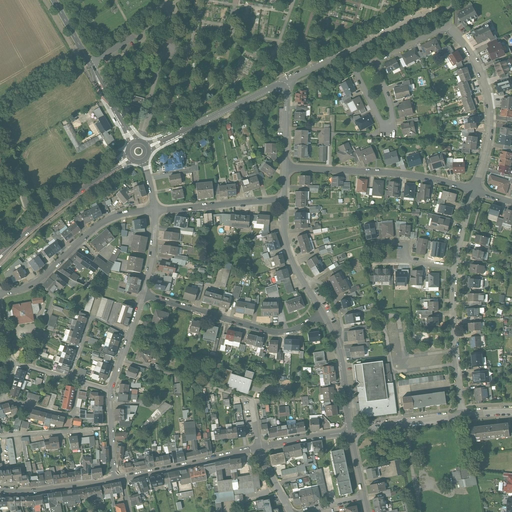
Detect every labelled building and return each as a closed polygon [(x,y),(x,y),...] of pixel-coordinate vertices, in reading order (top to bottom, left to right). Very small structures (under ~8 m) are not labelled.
[(478,18),(472,7),(468,10),(458,15),(464,25),(478,18)] [(489,28),(488,25),(472,33),(473,36),(474,36),(478,44),(489,39),(493,37),(488,28),(489,28)] [(164,34),(161,42),(162,42),(171,45),(173,37),(164,34)] [(154,46),(151,57),(156,58),(159,48),(160,48),(162,42),(161,42),(152,39),(150,45),(154,46)] [(504,54),(498,39),(497,39),(496,40),(498,45),(489,49),(488,49),(492,60),(504,56),(504,54)] [(441,51),(436,40),(428,44),(428,43),(421,47),(423,52),(425,56),(435,52),(435,54),(441,51)] [(498,45),(496,40),(491,42),(487,44),(489,49),(498,45)] [(444,56),(445,59),(455,53),(450,46),(442,51),(444,56)] [(417,54),(415,50),(402,56),(402,58),(399,60),(400,63),(403,68),(407,66),(406,65),(420,59),(417,54)] [(444,60),(447,64),(460,57),(457,52),(455,53),(445,59),(444,60)] [(463,61),(460,57),(447,64),(451,71),(457,68),(456,65),(461,62),(463,61)] [(398,64),(395,59),(384,65),(388,74),(399,68),(400,68),(398,64)] [(494,69),(495,72),(508,66),(506,61),(500,64),(495,66),(496,68),(494,69)] [(510,71),(508,66),(495,72),(496,74),(498,74),(499,76),(504,74),(510,71)] [(471,80),(468,73),(459,76),(461,83),(467,81),(471,80)] [(511,89),(511,88),(509,79),(503,81),(496,83),(498,92),(499,93),(503,92),(511,89)] [(356,91),(350,80),(341,85),(346,96),(350,94),(356,91)] [(404,87),(393,89),(396,100),(410,97),(409,92),(410,92),(408,86),(411,86),(410,81),(403,82),(404,87)] [(458,84),(460,92),(468,89),(467,86),(468,86),(467,81),(461,83),(458,84)] [(469,92),(468,89),(460,92),(457,93),(459,98),(462,96),(463,99),(470,96),(472,96),(470,92),(469,92)] [(296,102),(298,102),(306,103),(306,102),(306,92),(300,92),(300,95),(296,95),(296,102)] [(350,94),(346,96),(341,98),(345,105),(346,104),(352,101),(350,98),(352,97),(350,94)] [(131,105),(140,107),(141,103),(143,104),(144,99),(135,96),(133,100),(132,100),(131,105)] [(463,99),(461,99),(464,106),(471,104),(470,101),(472,100),(470,96),(463,99)] [(364,108),(359,97),(352,101),(346,104),(350,110),(345,112),(347,116),(359,110),(364,108)] [(511,99),(509,99),(509,100),(503,99),(503,102),(501,103),(501,105),(502,106),(502,109),(511,110),(511,99)] [(412,110),(411,103),(402,105),(397,106),(399,117),(412,115),(411,110),(412,110)] [(471,104),(464,106),(466,114),(475,110),(474,106),(472,107),(471,104)] [(101,134),(100,135),(103,139),(106,145),(114,141),(111,135),(109,136),(106,131),(111,129),(99,108),(93,111),(99,123),(96,125),(101,134)] [(508,121),(511,121),(511,110),(502,109),(501,116),(508,117),(508,121)] [(298,113),(296,113),(295,113),(295,121),(304,121),(304,112),(298,112),(298,113)] [(373,125),(368,115),(361,119),(355,121),(355,122),(360,131),(373,125)] [(408,123),(401,125),(404,135),(408,135),(408,137),(416,135),(413,123),(413,122),(408,123)] [(103,139),(100,135),(81,145),(69,123),(62,127),(77,154),(103,139)] [(500,135),(511,137),(511,136),(511,130),(508,130),(502,128),(500,135)] [(294,145),(307,146),(308,132),(295,131),(294,145)] [(504,145),(510,146),(511,137),(500,135),(499,144),(504,145)] [(207,144),(203,139),(199,142),(202,147),(207,144)] [(476,151),(477,143),(467,142),(466,142),(466,150),(470,150),(476,151)] [(277,145),(266,144),(266,154),(271,154),(271,157),(277,157),(277,145)] [(352,153),(348,144),(342,147),(344,150),(337,153),(341,163),(353,158),(354,157),(352,153)] [(307,146),(294,145),(294,158),(307,158),(308,153),(307,153),(307,146)] [(376,159),(371,148),(360,152),(358,153),(361,158),(362,158),(363,161),(365,164),(376,159)] [(358,153),(360,152),(359,149),(355,151),(355,152),(359,162),(360,163),(363,161),(362,158),(361,158),(358,153)] [(511,154),(508,153),(502,151),(501,152),(500,153),(500,155),(500,156),(500,158),(501,159),(511,161),(511,155),(511,154)] [(396,152),(384,155),(386,166),(397,162),(399,162),(398,159),(396,152)] [(182,159),(181,153),(174,154),(175,159),(168,161),(168,165),(164,165),(165,166),(165,171),(166,172),(179,169),(184,169),(184,168),(182,159)] [(446,157),(446,153),(439,155),(439,156),(428,160),(431,171),(444,167),(445,167),(443,160),(446,159),(446,157)] [(419,154),(407,158),(410,168),(422,164),(421,160),(419,154)] [(465,173),(465,163),(463,163),(463,159),(453,160),(453,163),(453,169),(453,173),(465,173)] [(511,161),(501,159),(500,160),(499,161),(499,163),(499,165),(500,166),(510,168),(511,161)] [(269,167),(266,165),(261,172),(269,178),(274,171),(269,167)] [(252,168),(254,174),(255,177),(256,177),(257,181),(261,179),(258,173),(256,166),(252,168)] [(504,174),(509,175),(511,168),(510,168),(500,166),(500,167),(498,168),(497,170),(499,172),(498,172),(504,174)] [(248,176),(249,179),(252,190),(259,187),(257,181),(256,177),(255,177),(254,174),(248,176)] [(179,175),(170,177),(171,186),(181,184),(179,175)] [(309,177),(300,176),(299,186),(308,186),(309,177)] [(509,182),(490,177),(488,183),(499,186),(497,191),(506,194),(509,184),(509,182)] [(343,178),(333,178),(332,187),(342,187),(343,187),(343,183),(343,178)] [(243,192),(252,190),(249,179),(241,182),(242,186),(241,186),(243,192)] [(367,180),(358,179),(357,192),(366,193),(366,189),(367,180)] [(378,181),(373,181),(373,190),(373,196),(382,197),(383,183),(378,182),(378,181)] [(212,183),(196,184),(197,200),(213,198),(212,183)] [(398,199),(399,183),(389,183),(388,191),(388,195),(395,195),(395,199),(398,199)] [(415,185),(405,184),(404,193),(404,197),(405,197),(414,198),(415,185)] [(146,196),(142,185),(133,188),(133,189),(135,194),(136,198),(140,196),(141,198),(146,196)] [(226,186),(227,197),(236,196),(235,185),(226,186)] [(429,202),(430,186),(421,185),(420,193),(420,200),(427,201),(429,202)] [(220,197),(227,197),(226,186),(219,187),(219,195),(220,197)] [(129,191),(126,187),(116,195),(124,204),(130,199),(129,198),(131,196),(135,194),(133,189),(129,191)] [(176,191),(171,192),(173,200),(184,199),(182,190),(176,191)] [(457,195),(443,192),(441,199),(441,200),(446,201),(455,203),(457,195)] [(26,195),(21,197),(25,207),(30,205),(26,195)] [(435,212),(451,217),(453,209),(444,206),(440,205),(440,206),(437,205),(436,208),(435,209),(435,211),(435,212)] [(501,208),(491,205),(489,214),(499,217),(501,208)] [(102,216),(98,207),(89,211),(94,220),(102,216)] [(511,225),(511,211),(507,210),(504,220),(503,223),(511,226),(511,225)] [(82,215),(86,224),(94,220),(89,211),(82,215)] [(204,219),(199,219),(200,226),(220,225),(219,215),(208,216),(208,215),(204,215),(204,219)] [(249,224),(249,217),(223,215),(224,224),(225,224),(225,226),(230,227),(249,229),(249,224)] [(269,217),(257,216),(256,222),(256,224),(264,225),(269,225),(269,217)] [(188,219),(175,217),(174,227),(180,228),(184,229),(184,228),(185,224),(187,224),(188,219)] [(449,222),(434,218),(432,228),(446,231),(449,222)] [(145,220),(132,221),(133,230),(140,229),(146,229),(145,220)] [(295,229),(307,229),(307,224),(306,224),(306,221),(304,221),(295,221),(295,229)] [(387,226),(381,226),(382,230),(382,238),(393,237),(392,223),(387,224),(387,226)] [(75,224),(68,229),(74,237),(81,231),(76,225),(75,224)] [(373,224),(363,225),(366,240),(376,239),(374,230),(373,224)] [(410,226),(400,226),(400,229),(399,236),(406,236),(405,237),(409,238),(410,233),(410,226)] [(61,234),(61,235),(63,238),(66,242),(74,237),(68,229),(61,234)] [(114,239),(107,230),(90,244),(98,253),(114,239)] [(178,234),(165,232),(164,240),(177,242),(178,234)] [(267,236),(269,244),(277,241),(275,233),(269,235),(267,236)] [(60,240),(55,234),(52,237),(56,242),(57,244),(61,242),(60,240)] [(147,238),(134,235),(131,251),(144,254),(147,238)] [(297,238),(300,246),(308,243),(305,235),(297,238)] [(490,239),(477,236),(476,239),(476,240),(475,244),(483,246),(485,246),(488,246),(490,239)] [(427,241),(419,239),(416,254),(425,255),(426,247),(427,241)] [(280,249),(277,241),(269,244),(268,244),(269,248),(271,248),(272,252),(280,249)] [(56,242),(49,247),(55,254),(61,250),(57,244),(56,242)] [(311,251),(308,243),(300,246),(302,254),(311,251)] [(444,244),(433,243),(433,244),(433,250),(432,255),(439,256),(439,257),(443,258),(444,244)] [(178,248),(163,246),(162,254),(174,256),(177,257),(177,255),(178,248)] [(52,257),(55,254),(49,247),(44,251),(48,258),(51,256),(52,257)] [(115,248),(108,261),(114,264),(115,262),(120,252),(121,251),(115,248)] [(481,252),(474,250),(473,258),(484,260),(485,253),(485,252),(481,252)] [(39,253),(36,255),(38,257),(44,265),(46,263),(42,258),(39,253)] [(69,260),(73,263),(76,260),(79,263),(85,268),(88,269),(88,268),(94,273),(98,268),(92,263),(89,261),(90,260),(88,258),(87,259),(85,258),(84,258),(77,253),(69,260)] [(31,267),(35,272),(44,266),(44,265),(38,257),(36,255),(35,254),(27,260),(28,261),(31,267)] [(281,255),(272,258),(275,266),(279,265),(284,263),(281,255)] [(96,257),(92,263),(98,268),(101,270),(107,276),(110,271),(114,264),(108,261),(106,264),(96,257)] [(143,260),(130,257),(127,271),(140,273),(143,260)] [(320,264),(316,257),(312,260),(311,259),(307,262),(311,269),(320,264)] [(13,283),(17,282),(13,273),(17,271),(15,267),(20,265),(22,264),(19,260),(10,268),(11,269),(6,274),(8,280),(11,278),(13,283)] [(22,264),(20,265),(15,267),(17,271),(22,269),(23,271),(28,268),(25,262),(22,264)] [(121,263),(115,262),(114,264),(110,271),(119,272),(121,263)] [(160,262),(159,270),(163,271),(175,274),(177,265),(170,264),(160,262)] [(70,266),(66,263),(57,271),(71,280),(72,280),(76,282),(79,277),(67,269),(70,266)] [(85,268),(79,263),(77,265),(75,267),(82,272),(85,268)] [(311,269),(315,276),(320,273),(324,270),(320,264),(311,269)] [(477,266),(471,265),(470,273),(483,274),(484,267),(477,266)] [(23,271),(22,269),(17,271),(13,273),(17,282),(26,278),(23,271)] [(230,270),(225,269),(220,286),(225,287),(230,270)] [(286,269),(275,273),(278,281),(280,281),(289,278),(286,269)] [(422,272),(412,272),(412,285),(421,285),(422,285),(422,280),(422,272)] [(406,278),(405,273),(401,273),(395,274),(395,287),(406,287),(406,278)] [(49,278),(43,286),(52,294),(57,288),(60,290),(65,284),(54,274),(50,279),(49,278)] [(329,278),(333,286),(341,282),(339,278),(337,274),(329,278)] [(439,274),(429,274),(429,277),(429,282),(429,290),(439,290),(439,274)] [(133,278),(129,277),(127,284),(130,285),(139,287),(141,280),(133,278)] [(287,294),(293,292),(289,278),(280,281),(281,284),(283,283),(287,294)] [(476,280),(469,279),(468,288),(478,288),(479,281),(479,280),(476,280)] [(68,285),(73,289),(78,284),(76,282),(72,280),(68,285)] [(344,280),(341,282),(333,286),(338,296),(349,290),(344,280)] [(163,282),(156,281),(155,289),(164,291),(166,283),(163,282)] [(128,292),(136,295),(139,287),(130,285),(128,292)] [(278,291),(276,285),(265,289),(267,295),(278,291)] [(195,300),(198,290),(197,290),(186,288),(183,299),(194,302),(195,300)] [(223,296),(205,291),(202,302),(220,307),(222,297),(223,296)] [(95,296),(89,294),(84,311),(89,314),(95,296)] [(484,295),(469,294),(468,302),(470,302),(482,302),(484,302),(484,295)] [(228,310),(231,300),(222,297),(220,307),(228,310)] [(300,297),(285,302),(289,313),(304,307),(300,297)] [(113,301),(102,298),(96,317),(107,322),(113,301)] [(349,298),(340,301),(343,310),(352,307),(350,302),(351,302),(350,298),(349,298)] [(424,304),(430,304),(430,311),(432,311),(438,311),(438,303),(434,303),(434,299),(424,300),(424,304)] [(246,304),(237,302),(235,312),(244,314),(246,304)] [(34,322),(33,315),(31,305),(31,304),(31,303),(11,307),(14,326),(34,322)] [(277,303),(261,304),(261,316),(278,316),(277,303)] [(39,311),(38,304),(31,305),(33,315),(37,314),(39,311)] [(133,308),(122,304),(116,324),(127,327),(133,308)] [(253,316),(254,305),(246,304),(244,314),(253,316)] [(473,309),(467,309),(467,311),(469,311),(469,317),(474,317),(480,317),(480,316),(479,314),(485,314),(484,309),(484,308),(473,309)] [(165,326),(168,314),(156,311),(153,323),(165,326)] [(355,314),(345,315),(346,325),(354,324),(354,323),(360,322),(359,312),(355,312),(355,314)] [(80,313),(77,322),(85,324),(87,319),(85,318),(86,315),(80,313)] [(58,318),(51,316),(47,330),(53,332),(58,318)] [(433,318),(428,318),(428,319),(428,326),(438,326),(438,318),(433,318)] [(74,321),(72,326),(83,330),(85,324),(77,322),(74,321)] [(144,322),(142,328),(149,330),(151,321),(144,322)] [(197,323),(192,322),(190,331),(194,332),(193,333),(197,333),(198,334),(198,331),(200,323),(197,322),(197,323)] [(474,324),(469,324),(469,332),(481,331),(480,323),(474,324)] [(218,328),(206,325),(202,340),(214,343),(215,339),(218,328)] [(72,326),(70,331),(81,335),(83,330),(72,326)] [(108,333),(113,334),(117,336),(118,332),(109,328),(108,333)] [(235,332),(227,330),(225,340),(233,342),(235,332)] [(365,330),(351,331),(348,332),(349,342),(357,341),(366,340),(365,330)] [(70,331),(68,336),(79,340),(81,335),(70,331)] [(240,343),(242,334),(235,332),(233,342),(240,343)] [(318,332),(307,334),(309,343),(320,341),(318,332)] [(255,337),(247,335),(245,344),(253,346),(255,337)] [(78,346),(79,340),(68,336),(66,342),(70,343),(75,345),(78,346)] [(261,349),(263,339),(255,337),(253,346),(252,351),(256,352),(259,353),(260,349),(261,349)] [(477,337),(470,338),(471,348),(481,347),(480,337),(477,337)] [(98,341),(90,338),(88,343),(96,346),(98,341)] [(277,351),(278,342),(269,341),(268,353),(276,354),(277,354),(277,351)] [(299,341),(292,341),(291,351),(298,351),(299,341)] [(63,353),(66,354),(74,356),(76,351),(73,350),(67,348),(65,347),(63,353)] [(358,348),(350,349),(351,358),(364,356),(363,347),(358,348)] [(114,357),(116,352),(107,350),(103,348),(101,353),(105,354),(103,360),(109,362),(111,356),(114,357)] [(136,360),(146,363),(148,357),(151,358),(152,353),(139,349),(136,360)] [(323,352),(313,353),(315,366),(326,364),(326,361),(325,361),(323,352)] [(482,353),(471,354),(473,367),(479,367),(483,366),(482,353)] [(72,362),(74,356),(66,354),(64,359),(72,362)] [(70,367),(72,362),(64,359),(61,358),(59,363),(62,364),(70,367)] [(382,362),(354,365),(361,418),(396,413),(392,383),(385,384),(382,362)] [(68,372),(70,367),(62,364),(61,367),(58,365),(56,371),(62,373),(63,370),(68,372)] [(94,371),(99,373),(108,376),(109,371),(101,368),(95,366),(94,371)] [(324,367),(318,368),(318,375),(323,375),(334,374),(333,366),(328,366),(324,367)] [(134,369),(129,367),(126,376),(135,379),(138,371),(134,369)] [(17,369),(15,378),(23,380),(25,372),(17,369)] [(247,394),(253,373),(246,371),(243,379),(230,375),(231,372),(224,369),(219,384),(227,386),(232,387),(231,389),(247,394)] [(479,373),(473,373),(475,384),(489,382),(488,372),(479,373)] [(106,381),(108,376),(99,373),(98,376),(93,374),(91,379),(98,382),(99,379),(106,381)] [(334,374),(323,375),(324,382),(324,383),(329,382),(335,381),(334,374)] [(409,379),(410,385),(443,381),(443,375),(409,379)] [(15,378),(12,387),(20,389),(23,380),(15,378)] [(128,386),(120,385),(119,393),(129,394),(137,395),(138,391),(128,390),(129,386),(128,386)] [(75,388),(66,386),(62,409),(70,411),(75,388)] [(18,397),(20,389),(12,387),(10,395),(18,397)] [(328,388),(322,389),(324,401),(329,400),(336,399),(335,396),(333,396),(333,388),(328,388)] [(482,389),(475,390),(476,401),(481,401),(488,400),(487,388),(482,389)] [(28,391),(25,390),(23,395),(26,396),(26,398),(38,401),(39,396),(28,393),(28,391)] [(445,392),(428,394),(430,406),(446,404),(445,392)] [(82,408),(85,395),(80,393),(77,407),(82,408)] [(94,399),(94,406),(102,406),(103,397),(97,397),(97,393),(90,393),(90,399),(94,399)] [(128,402),(129,394),(119,393),(118,401),(128,402)] [(413,409),(430,406),(428,394),(411,397),(413,409)] [(50,396),(45,395),(41,405),(46,407),(50,396)] [(403,410),(413,409),(411,397),(402,398),(403,410)] [(171,406),(165,402),(155,411),(138,431),(143,433),(171,406)] [(2,405),(5,414),(11,412),(11,414),(18,412),(17,407),(14,408),(13,406),(9,407),(8,404),(2,405)] [(242,412),(241,405),(233,406),(234,413),(242,412)] [(102,415),(102,406),(94,406),(94,415),(102,415)] [(115,410),(115,416),(124,415),(135,415),(138,407),(130,406),(123,406),(123,409),(115,410)] [(331,406),(325,407),(326,416),(337,415),(336,406),(331,406)] [(38,421),(40,412),(32,410),(31,413),(32,413),(30,419),(38,421)] [(45,422),(47,414),(40,412),(38,421),(45,422)] [(50,424),(52,415),(47,414),(45,422),(44,426),(49,427),(50,424)] [(58,417),(52,415),(50,424),(56,425),(58,417)] [(102,415),(94,415),(90,415),(90,419),(94,419),(94,424),(102,424),(102,415)] [(58,417),(56,425),(62,427),(65,418),(58,416),(58,417)] [(276,418),(266,419),(268,430),(277,428),(276,418)] [(266,419),(260,420),(261,425),(260,426),(262,434),(268,434),(268,430),(266,419)] [(318,426),(317,420),(309,420),(310,431),(318,431),(318,426)] [(29,423),(23,421),(21,428),(28,430),(29,423)] [(296,425),(296,433),(305,432),(304,423),(296,425)] [(508,423),(489,426),(491,439),(510,437),(508,423)] [(277,437),(288,435),(287,426),(287,425),(277,428),(277,437)] [(287,426),(288,435),(296,433),(296,425),(287,426)] [(472,442),(491,439),(489,426),(470,428),(472,442)] [(245,437),(244,427),(236,428),(236,429),(237,438),(245,437)] [(277,428),(268,430),(268,434),(268,439),(277,437),(277,428)] [(193,451),(197,450),(196,442),(196,440),(195,429),(184,430),(184,434),(185,434),(186,435),(186,440),(186,443),(187,442),(187,441),(191,441),(193,451)] [(226,430),(226,431),(227,439),(237,438),(236,429),(226,430)] [(226,431),(219,432),(220,440),(227,439),(226,431)] [(121,437),(116,437),(116,442),(117,442),(117,441),(126,440),(128,433),(121,434),(121,437)] [(78,440),(77,437),(68,438),(71,450),(79,449),(78,446),(78,440)] [(80,439),(81,445),(90,444),(90,446),(95,446),(94,437),(80,439)] [(26,467),(27,475),(28,478),(37,477),(37,475),(37,473),(32,474),(30,462),(28,462),(26,445),(30,445),(28,438),(21,438),(21,441),(22,441),(25,466),(26,467)] [(58,441),(58,438),(54,439),(54,438),(50,439),(50,441),(51,448),(55,447),(55,449),(60,448),(59,446),(58,441)] [(13,439),(6,440),(10,465),(16,464),(13,439)] [(31,450),(45,447),(44,442),(44,441),(30,445),(31,450)] [(323,452),(321,441),(311,442),(313,451),(314,454),(323,452)] [(307,443),(300,444),(302,456),(303,460),(307,459),(305,453),(308,452),(307,443)] [(308,443),(307,443),(308,452),(305,453),(307,459),(303,460),(304,462),(307,461),(308,466),(313,465),(311,457),(310,452),(308,443)] [(300,444),(292,446),(294,457),(302,456),(300,444)] [(284,459),(294,457),(292,446),(282,448),(283,453),(284,459)] [(167,456),(162,457),(164,465),(171,464),(168,448),(167,447),(166,447),(164,447),(165,452),(166,452),(167,456)] [(330,452),(333,464),(345,462),(343,449),(330,452)] [(187,461),(199,458),(198,452),(197,450),(193,451),(193,453),(186,455),(187,461)] [(206,450),(198,452),(199,458),(208,456),(207,450),(206,450)] [(148,452),(145,452),(144,456),(144,457),(146,469),(155,467),(153,459),(153,456),(149,456),(149,452),(148,452)] [(183,453),(176,454),(177,463),(181,462),(187,461),(186,455),(184,455),(183,453)] [(276,455),(269,456),(272,467),(285,464),(284,459),(283,453),(276,454),(276,455)] [(122,456),(122,460),(127,459),(129,463),(131,463),(131,461),(128,455),(122,456)] [(146,469),(144,457),(140,459),(141,462),(138,463),(140,470),(146,469)] [(162,457),(153,459),(155,467),(164,465),(162,457)] [(91,474),(92,479),(102,478),(99,459),(97,459),(98,464),(92,465),(91,474)] [(242,469),(240,459),(229,460),(230,467),(232,479),(237,479),(236,469),(242,469)] [(133,460),(131,461),(131,463),(134,471),(140,470),(138,463),(135,464),(133,460)] [(229,460),(215,463),(215,471),(220,469),(230,467),(229,460)] [(400,460),(394,461),(397,477),(403,475),(400,460)] [(234,496),(242,495),(254,493),(254,489),(259,488),(257,474),(256,474),(256,473),(255,473),(252,461),(247,463),(250,477),(237,479),(232,479),(234,496)] [(333,464),(337,483),(349,480),(345,462),(333,464)] [(0,463),(0,482),(3,482),(3,483),(13,482),(11,470),(3,471),(2,464),(0,463)] [(134,471),(131,463),(129,463),(123,465),(125,473),(134,471)] [(215,471),(215,463),(203,466),(205,475),(216,472),(215,471)] [(81,474),(82,481),(92,479),(91,474),(92,465),(88,465),(88,474),(81,474)] [(205,475),(203,466),(188,469),(191,483),(206,480),(205,475)] [(475,476),(470,477),(467,466),(456,468),(457,473),(452,474),(454,482),(458,481),(460,489),(471,486),(477,484),(475,476)] [(297,467),(281,471),(282,476),(298,473),(297,467)] [(371,469),(366,470),(368,480),(380,477),(378,468),(378,467),(371,469)] [(20,488),(29,487),(28,478),(27,475),(22,476),(20,468),(11,470),(13,482),(13,483),(19,482),(20,488)] [(191,483),(188,469),(178,472),(180,481),(181,484),(186,483),(186,484),(187,484),(187,483),(190,482),(190,484),(191,483)] [(215,471),(216,472),(219,500),(234,498),(234,496),(232,479),(222,481),(220,469),(215,471)] [(321,469),(314,470),(315,473),(315,476),(318,488),(320,500),(328,499),(321,469)] [(178,472),(168,474),(170,483),(180,481),(178,472)] [(51,473),(44,474),(46,485),(49,485),(53,484),(53,485),(54,484),(52,476),(51,473)] [(39,486),(46,485),(44,474),(37,475),(37,477),(39,486)] [(54,484),(69,482),(68,474),(52,476),(54,484)] [(163,484),(170,483),(168,474),(161,475),(163,484)] [(164,485),(163,484),(161,475),(148,478),(151,488),(164,485)] [(29,487),(39,486),(37,477),(28,478),(29,487)] [(132,485),(135,484),(139,482),(141,488),(146,487),(144,478),(138,479),(131,481),(132,485)] [(351,493),(349,480),(337,483),(340,495),(351,493)] [(120,482),(110,484),(112,493),(112,494),(116,493),(122,492),(120,482)] [(139,482),(135,484),(138,494),(139,494),(140,498),(144,497),(143,493),(141,488),(139,482)] [(383,483),(369,486),(371,494),(382,492),(385,491),(383,483)] [(110,484),(102,486),(104,494),(112,493),(110,484)] [(93,488),(96,500),(103,498),(100,487),(93,488)] [(96,500),(93,488),(87,489),(88,498),(89,501),(96,500)] [(311,489),(314,501),(320,500),(318,488),(311,489)] [(88,498),(87,489),(78,491),(79,500),(88,498)] [(314,501),(311,489),(305,491),(307,502),(314,501)] [(79,500),(78,491),(67,492),(61,493),(62,500),(63,505),(80,503),(79,500)] [(307,502),(305,491),(298,492),(299,493),(301,504),(307,502)] [(53,502),(49,503),(50,508),(54,507),(54,504),(59,504),(58,502),(57,503),(57,500),(62,500),(61,493),(52,494),(53,502)] [(111,498),(112,507),(115,506),(114,501),(112,494),(112,493),(104,494),(106,499),(111,498)] [(301,504),(299,493),(292,495),(294,505),(301,504)] [(141,504),(142,504),(141,500),(140,498),(139,494),(138,494),(129,497),(131,502),(132,507),(141,504)] [(234,498),(234,501),(235,507),(244,506),(242,495),(234,496),(234,498)] [(44,504),(42,496),(32,497),(34,509),(34,510),(40,509),(41,508),(41,507),(44,506),(44,504)] [(7,498),(7,507),(12,507),(12,511),(11,511),(16,511),(14,506),(14,497),(7,498)] [(21,497),(21,506),(29,506),(29,497),(21,497)] [(234,498),(219,500),(215,501),(216,511),(221,511),(221,503),(234,501),(234,498)] [(278,511),(278,509),(272,510),(269,498),(255,502),(257,510),(263,509),(263,511),(278,511)] [(373,500),(374,507),(383,505),(382,498),(373,500)]
